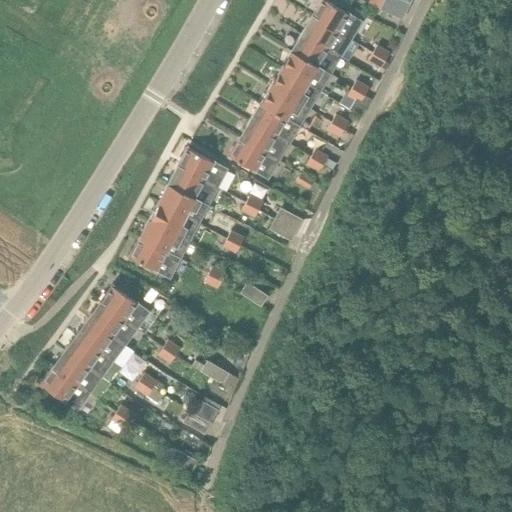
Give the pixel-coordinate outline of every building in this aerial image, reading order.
[(323,0),(314,16),(353,39),(363,21),(346,10),(345,13),(323,0)] [(410,3),(402,0),(383,0),(378,12),(400,23),(410,3)] [(341,57),(353,39),(314,16),(303,34),(341,57)] [(331,75),(341,57),(303,34),(292,51),(331,75)] [(372,53),(385,60),(389,53),(377,46),(372,53)] [(320,92),(331,75),(292,51),(282,69),(320,92)] [(381,67),(385,60),(372,53),(368,60),(381,67)] [(311,109),(320,92),(282,69),(272,86),(311,109)] [(352,88),(365,96),(369,88),(356,80),(352,88)] [(300,127),(311,109),(272,86),(261,103),(300,127)] [(360,103),(365,96),(352,88),(347,95),(355,100),(360,103)] [(372,100),(365,96),(360,103),(355,100),(349,109),(361,117),(372,100)] [(290,143),(300,127),(261,103),(251,120),(290,143)] [(331,122),(343,130),(348,123),(335,115),(331,122)] [(280,161),(290,143),(251,120),(240,137),(280,161)] [(339,137),(343,130),(331,122),(326,130),(339,137)] [(269,179),(280,161),(240,137),(229,156),(269,179)] [(217,188),(227,169),(187,149),(178,167),(217,188)] [(310,157),(322,165),(327,157),(314,150),(310,157)] [(318,172),(322,165),(310,157),(305,164),(318,172)] [(208,206),(217,188),(178,167),(168,185),(208,206)] [(308,188),(313,181),(300,174),(296,181),(308,188)] [(159,203),(199,224),(208,206),(168,185),(159,203)] [(245,203),(258,210),(263,201),(250,194),(245,203)] [(149,221),(189,242),(199,224),(159,203),(149,221)] [(241,211),(254,218),(258,210),(245,203),(241,211)] [(274,219),(296,230),(301,219),(280,208),(274,219)] [(290,241),(296,230),(274,219),(268,229),(290,241)] [(140,239),(180,259),(189,242),(149,221),(140,239)] [(226,239),(239,246),(244,237),(231,230),(226,239)] [(170,279),(180,259),(140,239),(131,257),(170,279)] [(235,254),(239,246),(226,239),(222,247),(235,254)] [(208,274),(221,281),(225,272),(212,265),(208,274)] [(203,283),(216,289),(221,281),(208,274),(203,283)] [(260,306),(267,295),(246,282),(240,292),(260,306)] [(137,329),(149,312),(113,286),(101,302),(137,329)] [(125,345),(137,329),(101,302),(89,319),(125,345)] [(114,362),(125,345),(89,319),(77,335),(114,362)] [(102,378),(114,362),(77,335),(65,352),(102,378)] [(162,347),(175,356),(180,348),(168,339),(162,347)] [(169,364),(175,356),(162,347),(157,355),(169,364)] [(90,394),(102,378),(65,352),(53,368),(90,394)] [(200,371),(221,383),(227,373),(206,361),(200,371)] [(78,411),(90,394),(53,368),(41,385),(78,411)] [(139,380),(151,389),(157,381),(145,372),(139,380)] [(145,397),(151,389),(139,380),(133,388),(145,397)] [(204,400),(195,415),(210,423),(218,408),(204,400)] [(116,412),(128,421),(133,413),(121,404),(116,412)] [(204,433),(210,423),(195,415),(188,411),(183,421),(204,433)] [(122,429),(128,421),(116,412),(110,421),(122,429)] [(191,472),(196,461),(175,449),(169,459),(191,472)]
